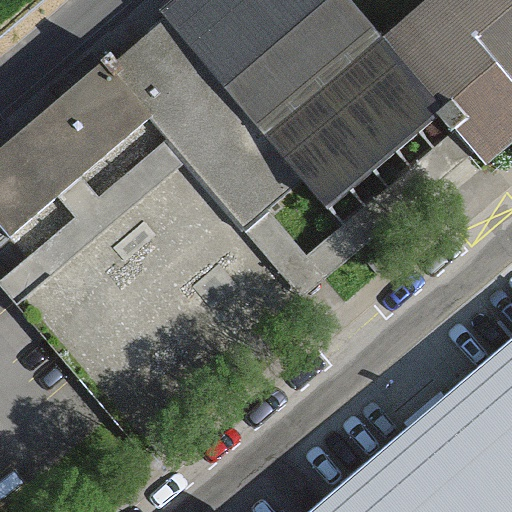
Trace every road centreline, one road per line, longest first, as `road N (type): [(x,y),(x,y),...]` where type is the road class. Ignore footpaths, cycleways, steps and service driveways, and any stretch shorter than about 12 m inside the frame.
road 1 (residential): [(175,511),(511,224)]
road 2 (residential): [(102,0),(0,89)]
